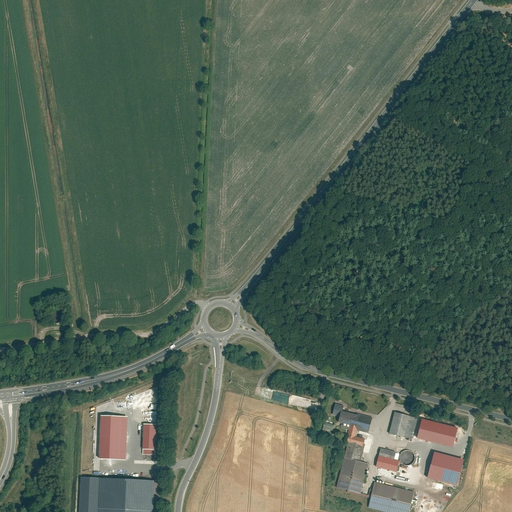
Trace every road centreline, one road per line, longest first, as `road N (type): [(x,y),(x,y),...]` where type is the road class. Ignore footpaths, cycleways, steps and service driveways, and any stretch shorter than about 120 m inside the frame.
road 1 (tertiary): [(475,0),(231,307)]
road 2 (tertiary): [(235,324),(301,366),(511,419)]
road 3 (tertiary): [(207,328),(116,375),(8,394)]
road 4 (residential): [(221,335),(213,406),(177,511)]
